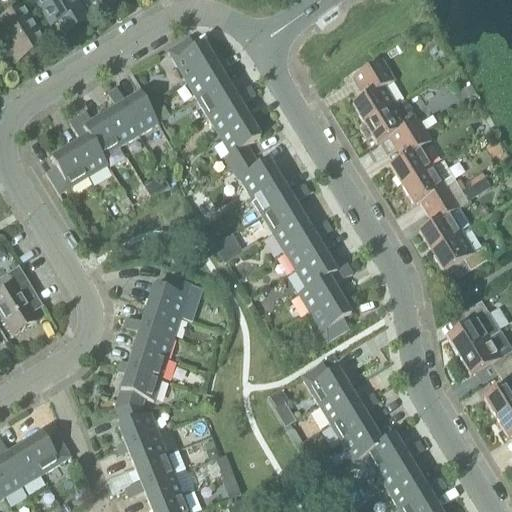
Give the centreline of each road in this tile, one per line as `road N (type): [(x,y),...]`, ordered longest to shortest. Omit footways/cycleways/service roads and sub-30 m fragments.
road 1 (residential): [(494,511),(414,378),(409,314),(392,266),(262,40)]
road 2 (residential): [(198,17),(185,15),(21,115),(11,162),(29,209)]
road 3 (residential): [(49,373),(79,354),(89,303),(29,209)]
road 4 (residential): [(107,511),(49,373)]
